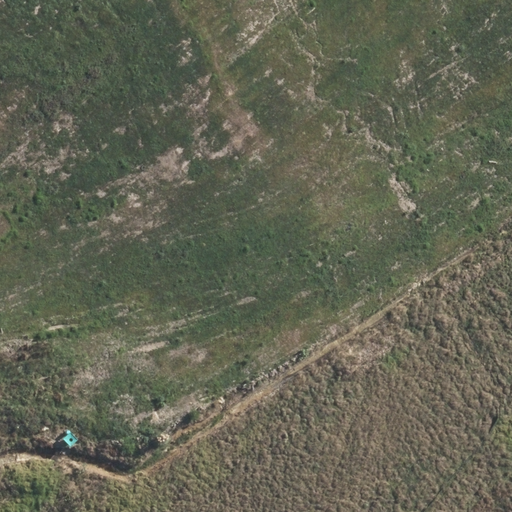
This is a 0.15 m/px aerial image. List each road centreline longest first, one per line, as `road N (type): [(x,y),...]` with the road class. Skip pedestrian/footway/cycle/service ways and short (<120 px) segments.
road 1 (unknown): [(163,511),(310,427),(511,337)]
road 2 (unknown): [(511,192),(365,0)]
road 3 (unknown): [(0,389),(96,511)]
